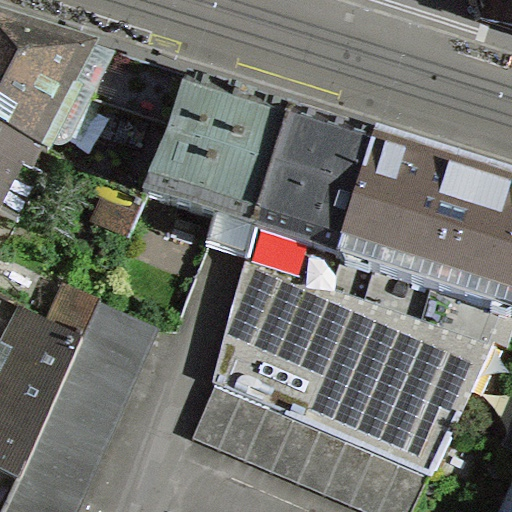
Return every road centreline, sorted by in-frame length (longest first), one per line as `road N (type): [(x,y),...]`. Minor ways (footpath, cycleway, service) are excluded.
road 1 (unclassified): [(175,0),(369,61)]
road 2 (unclassified): [(369,61),(511,105)]
